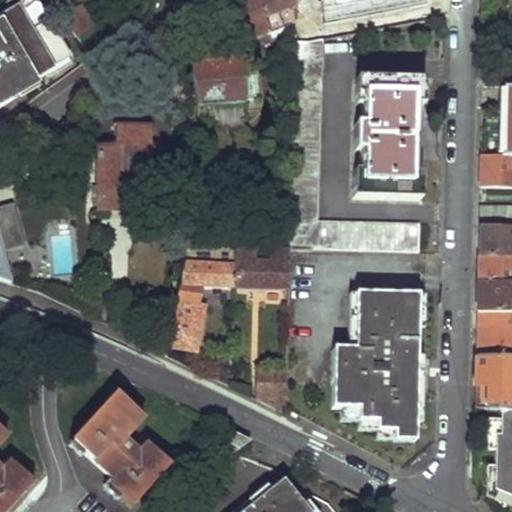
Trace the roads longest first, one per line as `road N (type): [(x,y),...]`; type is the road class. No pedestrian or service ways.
road 1 (residential): [(437,511),(450,472),(464,0)]
road 2 (residential): [(0,310),(109,350),(436,511)]
road 3 (residential): [(0,148),(88,77),(202,9)]
